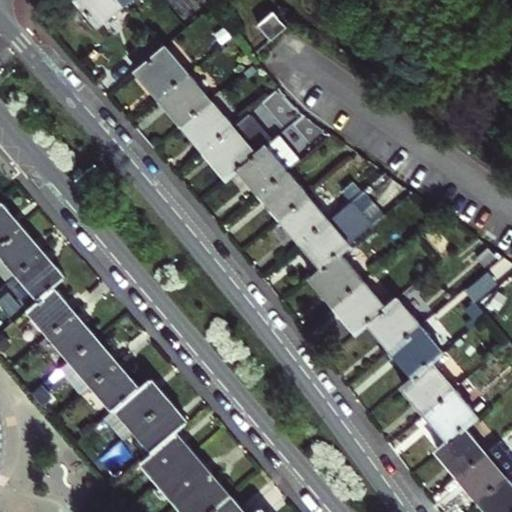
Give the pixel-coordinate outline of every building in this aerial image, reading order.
[(78,0),(100,26),(125,4),(121,0),(78,0)] [(275,10),(258,24),(272,40),(288,26),(275,10)] [(130,56),(140,68),(162,50),(151,37),(130,56)] [(160,98),(190,73),(167,46),(162,50),(140,68),(137,71),(160,98)] [(212,99),(190,73),(160,98),(183,124),(212,99)] [(234,126),(212,99),(183,124),(205,151),(234,126)] [(234,126),(257,153),(267,145),(272,140),(249,113),(234,126)] [(257,153),(234,126),(205,151),(228,178),(239,168),(257,153)] [(272,140),(267,145),(288,170),(299,161),(300,160),(278,135),(272,140)] [(267,145),(257,153),(239,168),(261,193),(288,170),(267,145)] [(309,194),(288,170),(261,193),(281,218),(309,194)] [(364,189),(329,219),(302,242),(323,267),(341,252),(351,244),(350,243),(385,214),(364,189)] [(329,219),(309,194),(281,218),(302,242),(329,219)] [(1,201),(0,201),(0,250),(0,251),(0,270),(9,281),(7,283),(29,309),(115,409),(107,416),(126,438),(135,429),(138,427),(146,437),(144,439),(154,451),(142,461),(152,473),(154,470),(163,480),(171,490),(169,492),(185,511),(265,511),(261,507),(255,511),(246,511),(240,505),(222,483),(205,464),(188,444),(177,431),(189,421),(176,407),(158,386),(152,378),(140,387),(130,375),(106,347),(88,326),(68,302),(54,287),(66,277),(54,262),(33,238),(13,215),(1,201)] [(485,267),(496,257),(488,249),(477,258),(485,267)] [(341,252),(323,267),(312,277),(334,305),(364,279),(341,252)] [(387,307),(364,279),(334,305),(357,332),(369,322),(387,307)] [(369,322),(392,349),(421,324),(398,297),(387,307),(369,322)] [(466,309),(474,318),(482,311),(474,302),(466,309)] [(470,329),(486,316),(482,311),(474,318),(466,324),(470,329)] [(421,324),(392,349),(415,376),(433,361),(444,351),(421,324)] [(426,413),(455,388),(433,361),(415,376),(403,386),(426,413)] [(43,384),(35,392),(45,404),(54,396),(43,384)] [(478,415),(455,388),(426,413),(449,440),(467,425),(478,415)] [(449,440),(437,450),(459,475),(488,450),(467,425),(449,440)] [(146,437),(138,427),(135,429),(144,439),(146,437)] [(81,430),(72,438),(75,441),(84,434),(81,430)] [(509,474),(488,450),(459,475),(479,499),(509,474)] [(160,483),(163,480),(154,470),(152,473),(160,483)] [(511,511),(511,478),(509,474),(479,499),(490,511),(511,511)] [(171,490),(163,480),(160,483),(169,492),(171,490)]
